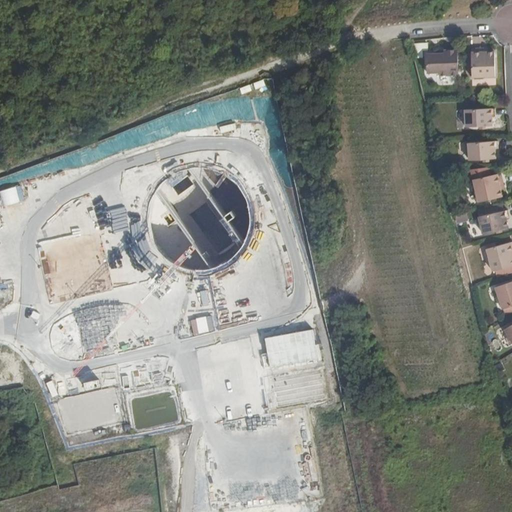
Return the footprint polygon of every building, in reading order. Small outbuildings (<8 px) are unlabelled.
[(482,51),(482,47),(471,47),(472,75),(495,75),(494,51),(486,51),(482,51)] [(456,48),(443,49),(443,53),(438,53),(426,53),(427,72),(438,72),(438,75),(457,74),(456,48)] [(479,125),(486,125),(491,125),(491,115),(495,115),(495,107),(465,108),(462,111),(462,118),(465,120),(466,126),(479,125)] [(483,158),(489,158),(495,157),(495,149),(499,149),(498,140),(467,142),(464,145),(464,151),(469,153),(469,159),(483,158)] [(387,168),(358,176),(361,190),(364,190),(365,193),(369,193),(371,197),(393,191),(387,168)] [(150,235),(155,246),(162,255),(171,262),(181,267),(192,270),(203,270),(214,268),(225,263),(234,256),(241,247),(246,237),(249,226),(249,215),(247,204),(242,194),(236,186),(228,178),(219,173),(208,170),(197,169),(187,170),(175,174),(165,181),(157,189),(151,200),(148,211),(147,223),(150,235)] [(499,196),(497,188),(496,185),(500,184),(497,173),(470,179),(475,201),(499,196)] [(427,216),(445,210),(438,182),(419,187),(427,216)] [(5,208),(20,203),(16,188),(1,193),(5,208)] [(497,204),(478,209),(479,215),(499,211),(497,204)] [(502,228),(508,227),(506,218),(510,217),(508,209),(504,209),(499,211),(479,215),(479,216),(476,218),(477,224),(481,225),(483,232),(495,229),(502,228)] [(142,230),(141,217),(132,218),(134,231),(142,230)] [(511,240),(486,247),(492,271),(494,270),(496,276),(511,271),(510,266),(511,265),(511,240)] [(154,255),(153,244),(139,245),(140,257),(154,255)] [(65,297),(126,287),(122,261),(115,262),(116,269),(107,271),(106,259),(88,262),(90,271),(87,271),(89,286),(85,287),(83,279),(52,284),(53,289),(64,287),(65,297)] [(503,308),(511,304),(511,280),(496,286),(503,308)] [(511,310),(511,304),(503,308),(505,313),(511,310)] [(110,333),(95,335),(93,323),(79,325),(83,348),(112,343),(110,333)] [(132,364),(134,390),(161,387),(159,362),(132,364)] [(65,377),(52,382),(57,396),(71,391),(65,377)] [(208,390),(215,419),(223,417),(216,388),(208,390)] [(326,492),(320,460),(289,466),(295,499),(326,492)] [(217,483),(217,509),(246,508),(245,482),(217,483)]
